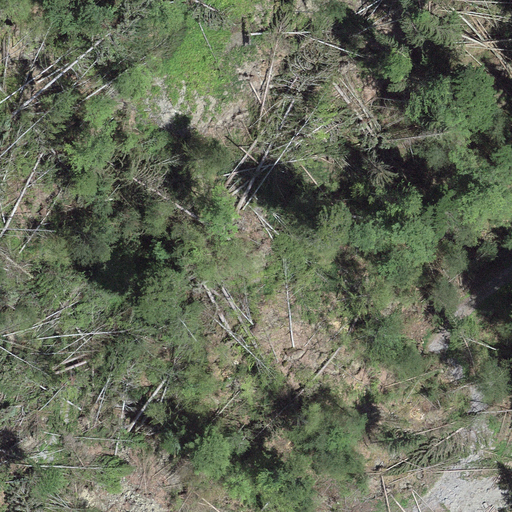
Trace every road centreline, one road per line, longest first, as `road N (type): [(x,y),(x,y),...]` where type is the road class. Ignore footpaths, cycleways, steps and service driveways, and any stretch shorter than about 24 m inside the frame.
road 1 (track): [(511,77),(266,139),(141,208),(0,209)]
road 2 (track): [(511,256),(241,465),(205,511)]
